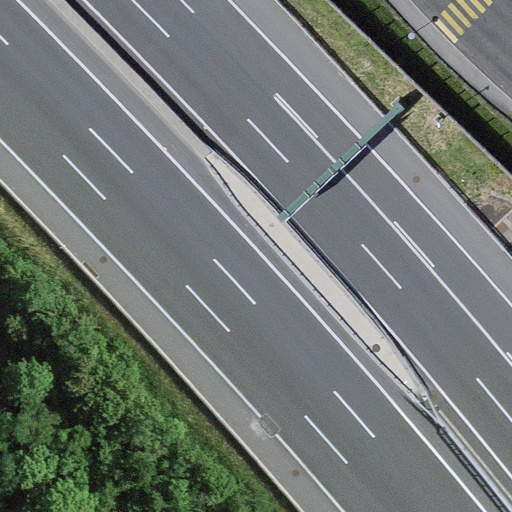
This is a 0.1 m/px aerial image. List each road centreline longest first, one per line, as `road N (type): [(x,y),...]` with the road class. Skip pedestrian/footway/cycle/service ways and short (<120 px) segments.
road 1 (motorway): [(0,61),(282,359),(412,511)]
road 2 (motorway): [(511,387),(350,197),(158,0)]
